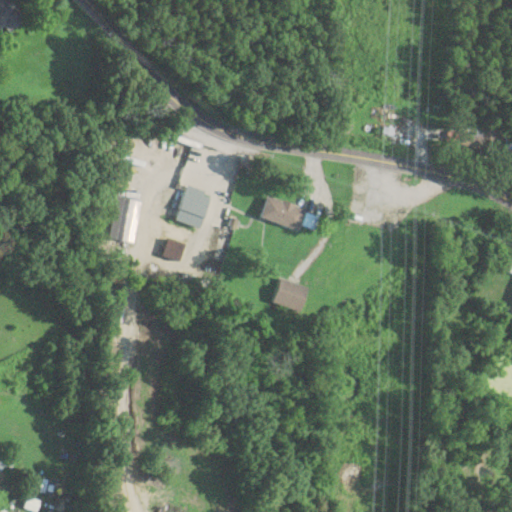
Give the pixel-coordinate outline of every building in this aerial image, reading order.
[(0,0),(0,26),(4,30),(20,16),(4,0),(0,0)] [(487,153),(492,135),(461,126),(455,144),(487,153)] [(181,186),(168,218),(194,228),(206,196),(181,186)] [(293,229),(300,208),(261,194),(254,216),(293,229)] [(129,243),(136,200),(111,196),(104,239),(129,243)] [(157,255),(175,260),(180,243),(162,237),(157,255)] [(511,252),(507,251),(501,271),(511,273),(511,287),(505,310),(511,312),(511,252)] [(302,286),(273,277),(265,301),(295,311),(302,286)] [(118,322),(121,296),(103,294),(101,320),(118,322)]
